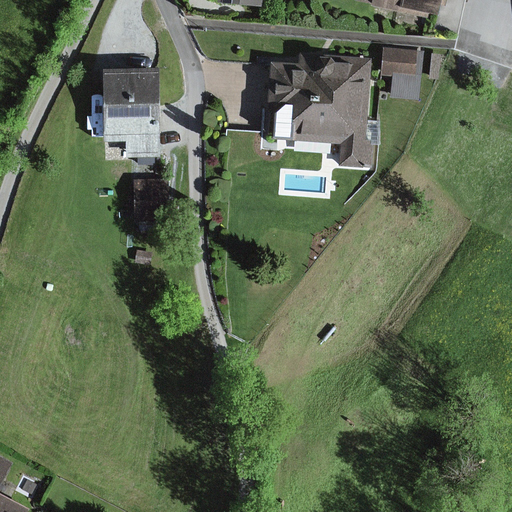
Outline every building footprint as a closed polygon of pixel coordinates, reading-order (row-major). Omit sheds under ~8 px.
[(390,0),(440,9),(441,0),(390,0)] [(384,44),(383,74),(393,75),(393,94),(423,95),(424,45),(384,44)] [(379,60),(273,51),(265,141),(339,148),(336,173),(369,176),(379,60)] [(159,59),(100,64),(109,158),(168,153),(159,59)] [(128,186),(129,217),(168,217),(167,186),(128,186)] [(0,494),(13,465),(0,459),(0,511),(27,511),(29,508),(0,495),(0,494)]
